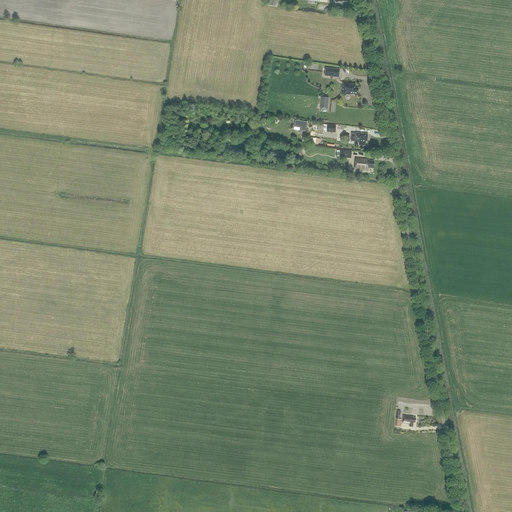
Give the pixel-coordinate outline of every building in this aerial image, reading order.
[(322,71),(323,64),(309,62),(308,69),(322,71)] [(339,77),(340,70),(325,68),(324,76),(339,77)] [(355,88),(356,85),(349,84),(350,83),(343,82),(342,94),(350,95),(350,94),(357,95),(358,88),(355,88)] [(306,131),(307,122),(296,120),(295,126),(301,127),(300,130),(306,131)] [(335,133),(336,126),(324,125),(323,130),(322,130),(322,131),(326,131),(326,132),(335,133)] [(356,133),(356,134),(352,134),(351,141),(355,142),(359,143),(359,145),(365,146),(366,141),(367,141),(367,139),(368,139),(368,137),(368,136),(368,134),(356,133)] [(351,158),(351,152),(340,150),(339,157),(351,158)] [(374,169),(374,161),(370,161),(370,160),(364,160),(364,159),(356,158),(355,170),(369,171),(369,168),(374,169)] [(415,423),(416,418),(413,418),(413,416),(403,415),(402,423),(409,424),(409,427),(413,427),(413,423),(415,423)]
